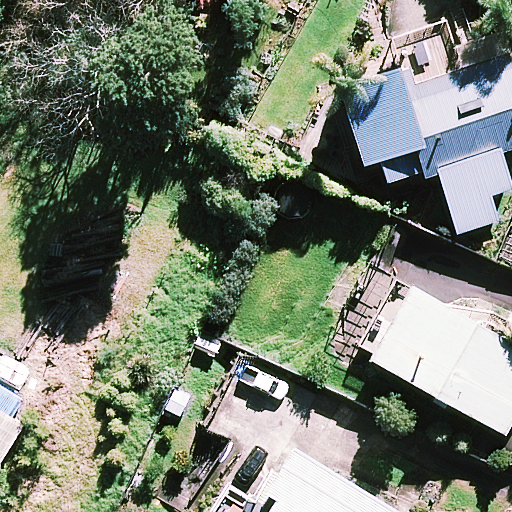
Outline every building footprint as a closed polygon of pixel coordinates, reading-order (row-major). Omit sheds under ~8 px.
[(465,69),(404,87),(397,62),(339,79),(364,163),(374,160),(380,180),(432,164),(452,232),(494,219),(486,193),(507,187),(497,151),(511,146),(511,79),(505,57),(465,69)] [(511,411),(511,343),(401,282),(361,354),(501,431),(511,411)] [(224,309),(212,332),(250,351),(262,327),(224,309)] [(0,384),(0,418),(8,424),(24,401),(0,384)] [(390,511),(279,447),(241,445),(202,511),(390,511)]
